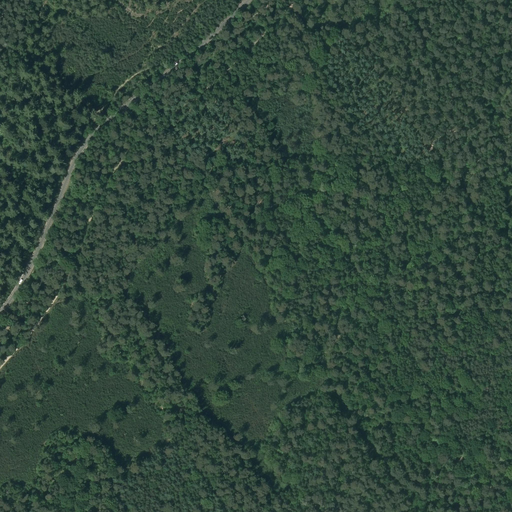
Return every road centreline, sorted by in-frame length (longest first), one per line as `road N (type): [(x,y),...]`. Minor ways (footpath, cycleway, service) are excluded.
road 1 (track): [(298,0),(227,69),(133,141),(43,313),(0,358)]
road 2 (tertiary): [(0,313),(86,141),(248,0)]
